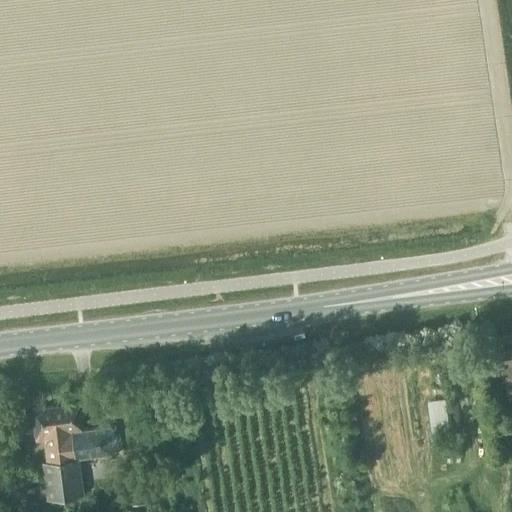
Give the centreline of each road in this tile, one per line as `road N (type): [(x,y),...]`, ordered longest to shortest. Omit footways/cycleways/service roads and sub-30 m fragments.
road 1 (primary): [(0,346),(353,303)]
road 2 (primary): [(511,269),(371,293),(353,303)]
road 3 (primary): [(353,303),(511,290)]
